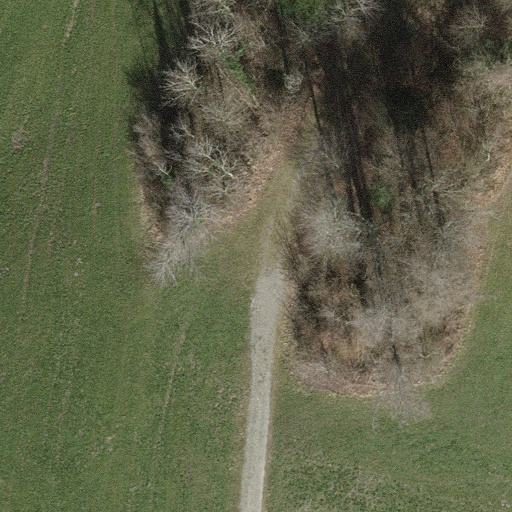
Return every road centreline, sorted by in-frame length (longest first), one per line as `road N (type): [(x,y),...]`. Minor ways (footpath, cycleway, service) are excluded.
road 1 (track): [(264,511),(285,252),(342,134)]
road 2 (track): [(342,134),(423,0)]
